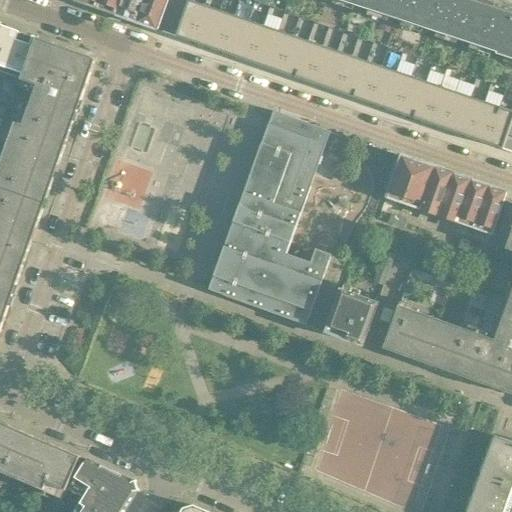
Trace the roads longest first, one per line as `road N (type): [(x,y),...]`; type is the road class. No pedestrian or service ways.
road 1 (residential): [(125,46),(511,178)]
road 2 (residential): [(3,398),(125,46)]
road 3 (residential): [(174,471),(3,398)]
road 4 (residential): [(0,0),(125,46)]
